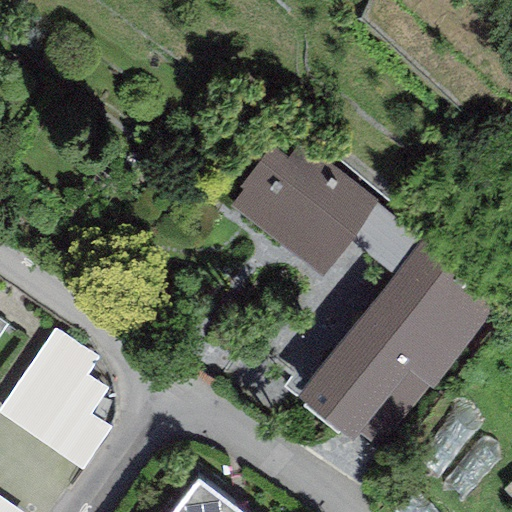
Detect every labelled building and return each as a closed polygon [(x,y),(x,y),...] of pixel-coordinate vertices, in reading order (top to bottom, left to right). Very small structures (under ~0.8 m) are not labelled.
[(286,153),(239,217),(329,284),(356,245),(376,217),(286,153)] [(420,248),(376,217),(356,245),(400,276),(420,248)] [(322,382),(390,434),(492,299),(420,248),(400,276),(322,382)] [(0,359),(26,322),(0,303),(0,359)] [(65,335),(10,417),(87,467),(118,420),(97,406),(111,386),(93,374),(103,360),(65,335)] [(264,511),(209,472),(178,511),(264,511)] [(28,511),(0,493),(0,511),(28,511)]
